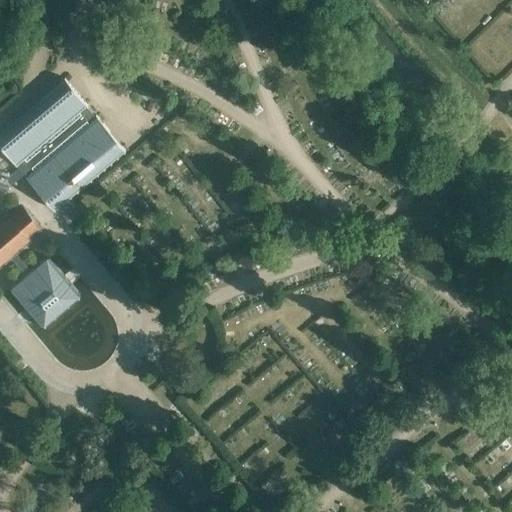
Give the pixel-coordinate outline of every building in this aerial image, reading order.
[(64,78),(0,132),(0,145),(17,166),(18,164),(26,174),(25,175),(55,210),(126,150),(96,115),(95,116),(87,106),(88,105),(64,78)] [(0,179),(0,196),(25,175),(26,174),(18,164),(17,166),(0,179)] [(16,250),(30,239),(28,237),(40,227),(34,220),(35,219),(29,213),(28,213),(22,206),(18,209),(12,203),(4,210),(9,215),(0,222),(0,263),(9,256),(16,250)] [(16,250),(9,256),(26,276),(33,270),(16,250)] [(80,294),(72,284),(71,283),(68,285),(63,279),(66,277),(64,275),(48,256),(46,258),(45,256),(33,266),(35,268),(33,270),(26,276),(23,278),(21,276),(10,285),(12,287),(10,289),(25,308),(27,310),(30,308),(34,313),(32,315),(33,317),(42,327),(44,325),(45,327),(57,317),(55,315),(61,310),(67,305),(69,307),(80,298),(78,296),(80,294)]
